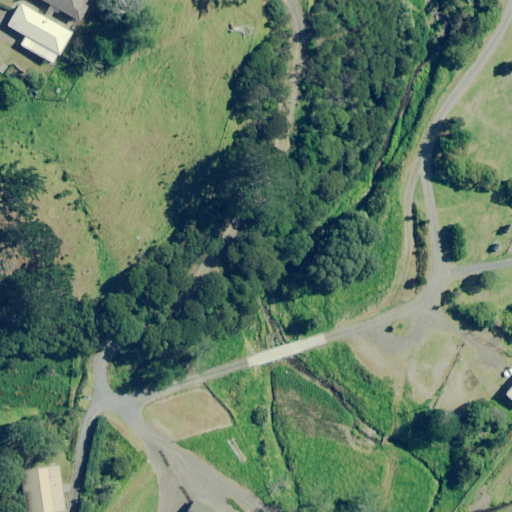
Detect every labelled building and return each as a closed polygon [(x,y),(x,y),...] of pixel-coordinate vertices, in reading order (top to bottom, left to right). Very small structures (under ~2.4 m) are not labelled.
[(42,16),(20,4),(8,25),(26,36),(21,45),(54,64),(71,33),(48,20),(55,7),(79,21),(87,7),(83,5),(86,0),(42,0),(49,4),(42,16)] [(511,303),(508,303),(507,311),(498,310),(497,321),(511,322),(511,303)] [(511,382),(502,394),(511,402),(511,382)] [(54,511),(66,511),(60,466),(20,471),(24,511),(54,511)] [(211,511),(212,511),(191,501),(186,511),(211,511)]
